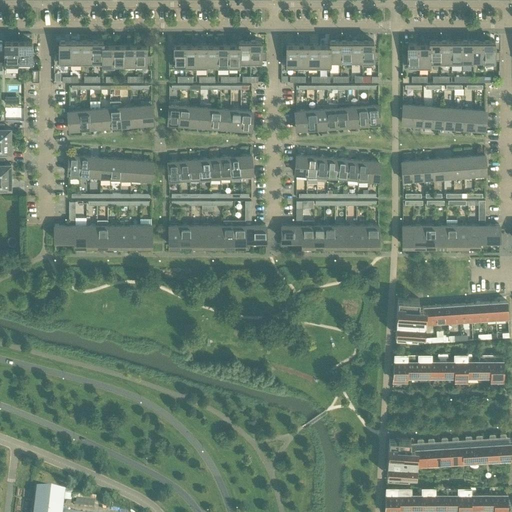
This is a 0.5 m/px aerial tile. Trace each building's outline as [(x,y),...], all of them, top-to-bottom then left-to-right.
[(4,67),(18,67),(18,40),(5,40),(4,67)] [(18,40),(18,67),(18,62),(32,62),(32,40),(18,40)] [(59,64),(70,64),(70,40),(59,40),(59,51),(54,51),(54,60),(59,60),(59,64)] [(70,64),(81,64),(81,40),(70,40),(70,64)] [(81,64),(92,64),(92,40),(81,40),(81,64)] [(102,68),(102,40),(92,40),(92,64),(92,60),(102,61),(102,68)] [(102,68),(113,69),(113,44),(103,44),(103,40),(102,40),(102,68)] [(238,44),(228,44),(228,68),(239,68),(239,40),(238,40),(238,44)] [(250,40),(239,40),(239,68),(240,68),(240,64),(250,64),(250,40)] [(261,40),(250,40),(250,64),(261,64),(261,60),(266,60),(266,51),(261,51),(261,40)] [(329,44),(319,44),(319,68),(330,68),(330,40),(329,40),(329,44)] [(340,40),(330,40),(330,68),(330,60),(340,60),(340,40)] [(351,40),(340,40),(340,60),(351,60),(351,40)] [(362,40),(351,40),(351,60),(362,60),(362,64),(362,40)] [(373,40),(362,40),(362,64),(373,64),(373,60),(378,60),(378,51),(373,51),(373,40)] [(419,68),(429,68),(429,40),(429,44),(419,44),(419,68)] [(429,40),(429,68),(430,68),(430,64),(440,64),(440,40),(429,40)] [(451,40),(440,40),(440,64),(451,64),(451,40)] [(462,40),(451,40),(451,64),(462,64),(462,40)] [(473,40),(462,40),(462,64),(473,64),(473,40)] [(483,40),(473,40),(473,64),(473,60),(483,60),(483,64),(483,40)] [(495,40),(483,40),(483,64),(495,64),(495,60),(500,60),(500,51),(495,51),(495,40)] [(113,44),(113,69),(114,69),(114,65),(124,65),(124,44),(113,44)] [(135,44),(124,44),(124,65),(135,65),(135,44)] [(146,44),(135,44),(135,65),(146,65),(146,64),(151,64),(151,55),(146,55),(146,44)] [(185,68),(185,44),(174,44),(174,55),(169,55),(169,64),(174,64),(174,68),(185,68)] [(196,44),(185,44),(185,68),(196,68),(196,44)] [(207,44),(196,44),(196,68),(207,68),(207,44)] [(217,44),(207,44),(207,68),(207,64),(217,64),(217,68),(217,44)] [(228,44),(217,44),(217,68),(228,68),(228,44)] [(297,68),(297,44),(286,44),(286,55),(281,55),(281,64),(286,64),(286,68),(297,68)] [(308,44),(297,44),(297,68),(308,68),(308,44)] [(319,44),(308,44),(308,68),(319,68),(319,44)] [(407,68),(419,68),(419,44),(407,44),(407,55),(402,55),(402,64),(407,64),(407,68)] [(132,105),(130,105),(130,124),(131,124),(141,123),(141,100),(140,100),(140,104),(140,105),(132,105)] [(151,100),(141,100),(141,123),(151,123),(151,100)] [(179,124),(179,123),(179,100),(169,100),(169,123),(179,123),(179,124)] [(189,124),(190,124),(190,105),(188,105),(180,105),(180,104),(180,100),(179,100),(179,123),(189,124)] [(90,101),(90,108),(90,128),(90,127),(100,127),(100,107),(99,107),(99,101),(90,101)] [(358,101),(358,105),(358,124),(358,123),(368,123),(368,104),(368,101),(358,101)] [(199,125),(200,125),(200,102),(199,102),(199,105),(198,106),(190,106),(190,105),(190,124),(199,124),(199,125)] [(209,126),(210,126),(210,102),(200,102),(200,125),(209,125),(209,126)] [(220,127),(220,107),(219,107),(211,107),(211,106),(210,106),(210,102),(210,126),(220,126),(220,127)] [(337,103),(337,126),(338,126),(338,125),(347,125),(347,105),(347,102),(337,102),(337,103)] [(326,104),(317,104),(317,127),(327,127),(327,103),(326,103),(326,104)] [(337,103),(327,103),(327,127),(328,127),(328,126),(337,126),(337,103)] [(308,109),(307,109),(307,128),(307,127),(317,127),(317,104),(316,104),(316,108),(316,109),(308,109)] [(369,104),(368,104),(368,123),(378,123),(378,104),(377,104),(369,104)] [(402,123),(412,123),(412,104),(411,104),(403,104),(402,104),(402,123)] [(412,124),(423,124),(423,105),(422,105),(414,105),(414,104),(412,104),(412,123),(412,124)] [(111,106),(110,106),(110,126),(111,126),(111,125),(120,125),(120,105),(120,106),(111,106)] [(122,106),(120,105),(120,125),(121,125),(121,124),(130,124),(130,105),(130,106),(122,106)] [(349,105),(347,105),(347,125),(348,125),(348,124),(358,124),(358,105),(357,105),(357,106),(349,106),(349,105)] [(423,124),(433,124),(433,106),(432,106),(424,106),(424,105),(423,105),(423,124)] [(79,128),(79,106),(69,106),(69,128),(79,128)] [(80,106),(79,106),(79,128),(80,128),(90,128),(90,108),(89,108),(89,109),(81,109),(80,109),(80,106)] [(101,107),(100,107),(100,127),(100,126),(110,126),(110,106),(109,106),(109,107),(101,107)] [(433,125),(443,125),(443,106),(442,106),(434,106),(433,106),(433,124),(433,125)] [(443,126),(453,126),(453,107),(452,107),(444,107),(444,106),(443,106),(443,125),(443,126)] [(230,127),(230,108),(229,108),(221,108),(221,107),(220,107),(220,127),(230,127)] [(453,127),(463,127),(463,108),(462,108),(454,108),(454,107),(453,107),(453,126),(453,127)] [(240,128),(241,128),(240,109),(239,109),(231,109),(231,108),(230,108),(230,127),(240,127),(240,128)] [(463,128),(474,128),(474,109),(473,109),(465,109),(465,108),(463,108),(463,127),(463,128)] [(240,109),(241,128),(251,128),(251,109),(249,109),(249,110),(241,110),(241,109),(240,109)] [(307,128),(307,109),(306,109),(306,110),(298,110),(298,109),(296,109),(296,128),(307,128)] [(474,109),(474,128),(485,128),(485,109),(483,110),(475,110),(475,109),(474,109)] [(0,140),(11,141),(10,128),(4,128),(4,123),(0,122),(0,140)] [(0,158),(4,158),(4,153),(11,153),(11,141),(0,140),(0,158)] [(69,177),(79,177),(79,154),(69,154),(69,177)] [(80,178),(90,178),(90,155),(80,155),(80,154),(79,154),(79,177),(80,177),(80,178)] [(240,155),(230,155),(230,178),(240,178),(240,177),(241,177),(241,154),(240,154),(240,155)] [(251,154),(241,154),(241,177),(251,177),(251,154)] [(306,178),(307,178),(307,154),(296,154),(296,173),(298,173),(306,173),(306,174),(306,178)] [(307,178),(317,178),(317,155),(307,155),(307,154),(307,178)] [(474,154),(474,155),(474,174),(475,174),(475,173),(483,173),(485,173),(485,154),(474,154)] [(99,180),(100,180),(100,156),(90,156),(90,155),(90,178),(90,175),(91,175),(99,175),(99,176),(99,180)] [(230,156),(220,156),(220,179),(230,179),(230,178),(230,155),(230,156)] [(326,176),(327,176),(327,156),(317,156),(317,155),(317,178),(317,175),(318,175),(326,175),(326,176)] [(463,155),(463,156),(463,175),(465,175),(465,174),(473,174),(474,174),(474,155),(463,155)] [(100,180),(110,180),(110,157),(100,157),(100,156),(100,180)] [(220,157),(210,157),(210,180),(220,180),(220,179),(220,156),(220,157)] [(337,176),(337,157),(328,157),(328,156),(327,156),(327,176),(329,176),(329,175),(337,175),(337,176)] [(453,156),(453,157),(453,176),(454,176),(454,175),(462,175),(463,175),(463,156),(453,156)] [(110,180),(120,180),(120,158),(111,158),(111,157),(110,157),(110,180)] [(209,158),(200,158),(200,180),(210,180),(210,157),(209,157),(209,158)] [(347,177),(347,158),(338,158),(338,157),(337,157),(337,176),(339,176),(347,176),(347,177)] [(443,157),(443,158),(443,176),(444,176),(444,175),(452,175),(452,176),(453,176),(453,157),(443,157)] [(0,176),(11,176),(11,164),(4,164),(4,158),(0,158),(0,176)] [(121,181),(130,181),(130,158),(121,158),(120,158),(120,180),(121,180),(121,181)] [(130,158),(130,181),(131,181),(131,178),(132,178),(140,178),(140,179),(141,179),(141,159),(131,159),(131,158),(130,158)] [(189,159),(179,159),(179,179),(180,179),(180,178),(188,178),(189,178),(189,181),(190,158),(189,158),(189,159)] [(199,158),(190,158),(189,181),(199,181),(199,180),(200,180),(200,158),(199,158)] [(357,182),(358,182),(358,158),(348,158),(347,158),(347,177),(349,177),(357,177),(357,178),(357,182)] [(358,158),(358,182),(368,182),(368,159),(358,159),(358,158)] [(423,158),(423,159),(423,178),(424,178),(424,177),(432,177),(433,177),(433,158),(423,158)] [(433,158),(433,177),(434,177),(434,176),(442,176),(443,176),(443,158),(433,158)] [(141,159),(141,179),(142,179),(150,179),(151,179),(151,160),(141,160),(141,159)] [(179,183),(179,179),(179,159),(179,160),(169,160),(169,182),(179,183)] [(368,159),(368,182),(368,179),(377,179),(378,179),(378,160),(368,160),(368,159)] [(412,159),(412,160),(412,179),(414,179),(414,178),(422,178),(423,178),(423,159),(412,159)] [(412,179),(412,160),(402,160),(402,179),(403,179),(411,179),(412,179)] [(11,176),(0,176),(0,193),(4,194),(4,189),(11,189),(11,176)] [(478,207),(478,224),(478,244),(479,244),(479,239),(499,239),(499,224),(485,224),(485,207),(478,207)] [(75,244),(75,224),(75,210),(69,210),(69,224),(54,224),(54,239),(75,239),(75,244)] [(245,224),(245,244),(245,239),(266,239),(266,224),(251,224),(251,210),(245,210),(245,224)] [(303,244),(303,224),(303,210),(296,210),(296,224),(281,224),(281,239),(302,239),(302,244),(303,244)] [(75,244),(86,244),(86,224),(75,224),(75,244)] [(86,244),(97,244),(97,224),(86,224),(86,244)] [(97,244),(108,244),(108,224),(97,224),(97,244)] [(108,244),(118,244),(118,224),(108,224),(108,244)] [(118,244),(129,244),(129,224),(118,224),(118,244)] [(129,244),(140,244),(140,224),(129,224),(129,244)] [(140,224),(140,244),(150,244),(150,242),(151,242),(151,224),(140,224)] [(170,244),(180,244),(180,224),(169,224),(169,242),(170,242),(170,244)] [(180,244),(191,244),(191,224),(180,224),(180,244)] [(191,244),(201,244),(201,224),(191,224),(191,244)] [(201,244),(212,244),(212,224),(201,224),(201,244)] [(212,244),(223,244),(223,224),(212,224),(212,244)] [(223,244),(234,244),(234,224),(223,224),(223,244)] [(234,244),(245,244),(245,224),(234,224),(234,244)] [(303,244),(313,244),(313,224),(303,224),(303,244)] [(313,244),(324,244),(324,224),(313,224),(313,244)] [(324,244),(335,244),(335,224),(324,224),(324,244)] [(335,244),(346,244),(346,224),(335,224),(335,244)] [(346,244),(356,244),(356,224),(346,224),(346,244)] [(356,244),(367,244),(367,224),(356,224),(356,244)] [(367,224),(367,244),(377,244),(377,242),(378,242),(378,224),(367,224)] [(404,244),(413,244),(413,224),(402,224),(402,242),(404,242),(404,244)] [(413,244),(424,244),(424,224),(413,224),(413,244)] [(424,244),(435,244),(435,224),(424,224),(424,244)] [(435,244),(446,244),(446,224),(435,224),(435,244)] [(446,244),(456,244),(456,224),(446,224),(446,244)] [(456,244),(467,244),(467,224),(456,224),(456,244)] [(467,244),(478,244),(478,224),(467,224),(467,244)] [(395,334),(396,334),(417,335),(417,329),(421,329),(422,322),(423,322),(422,306),(418,306),(419,298),(398,297),(395,334)] [(507,300),(494,301),(495,317),(508,316),(507,300)] [(494,301),(482,302),(483,318),(495,317),(494,301)] [(482,302),(470,303),(471,319),(483,318),(482,302)] [(470,303),(458,304),(459,320),(471,319),(470,303)] [(445,304),(433,305),(434,321),(446,320),(445,304)] [(458,304),(445,304),(446,320),(459,320),(458,304)] [(433,305),(422,306),(423,322),(434,321),(433,305)] [(407,379),(407,376),(407,360),(407,353),(402,353),(395,353),(394,353),(393,379),(407,379)] [(415,360),(407,360),(407,376),(419,376),(419,353),(414,353),(413,357),(415,357),(415,360)] [(422,353),(419,353),(419,376),(431,376),(431,360),(431,353),(422,353)] [(439,360),(431,360),(431,376),(443,376),(443,353),(438,353),(437,357),(439,357),(439,360)] [(447,353),(443,353),(443,376),(454,376),(454,360),(446,360),(446,357),(448,357),(447,353)] [(454,353),(454,360),(454,376),(454,379),(467,379),(467,376),(467,353),(463,353),(454,353)] [(471,353),(467,353),(467,376),(479,376),(479,360),(478,360),(470,360),(470,357),(472,357),(471,353)] [(478,353),(478,360),(479,360),(479,376),(490,376),(491,376),(491,353),(478,353)] [(503,353),(491,353),(491,376),(490,376),(490,379),(503,379),(503,353)] [(413,462),(412,446),(410,446),(410,438),(389,437),(387,474),(408,476),(408,469),(413,470),(413,462)] [(510,440),(486,441),(487,457),(494,457),(494,458),(498,458),(498,457),(511,456),(510,440)] [(486,441),(461,443),(462,459),(470,459),(474,459),(474,458),(487,457),(486,441)] [(461,443),(436,445),(437,461),(446,460),(446,461),(450,461),(450,460),(462,459),(461,443)] [(436,445),(412,446),(413,462),(422,462),(426,462),(426,461),(437,461),(436,445)] [(398,511),(399,509),(398,509),(398,486),(386,486),(384,511),(398,511)] [(399,509),(410,509),(410,493),(410,486),(398,486),(398,509),(399,509)] [(410,509),(422,509),(422,486),(418,486),(417,490),(419,491),(419,493),(410,493),(410,509)] [(422,509),(434,509),(434,493),(435,493),(434,487),(426,487),(426,486),(422,486),(422,509)] [(434,509),(446,509),(446,486),(442,486),(441,490),(443,491),(443,493),(435,493),(434,493),(434,509)] [(446,509),(458,509),(458,486),(446,486),(446,509)] [(470,511),(471,509),(471,486),(458,486),(458,509),(457,511),(470,511)] [(471,509),(482,509),(482,493),(474,493),(474,491),(476,490),(475,486),(471,486),(471,509)] [(482,509),(494,509),(494,486),(490,486),(489,490),(491,491),(491,493),(482,493),(482,509)] [(494,486),(494,509),(493,511),(506,511),(507,493),(506,493),(500,493),(499,486),(494,486)] [(61,511),(64,495),(38,492),(35,511),(61,511)]
